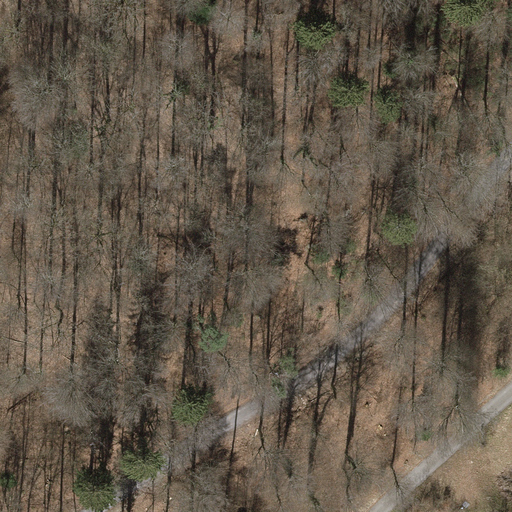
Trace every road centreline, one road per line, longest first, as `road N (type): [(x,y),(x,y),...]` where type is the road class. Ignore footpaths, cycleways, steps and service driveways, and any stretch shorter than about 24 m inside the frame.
road 1 (track): [(511,170),(384,313),(96,511)]
road 2 (track): [(380,511),(511,392)]
